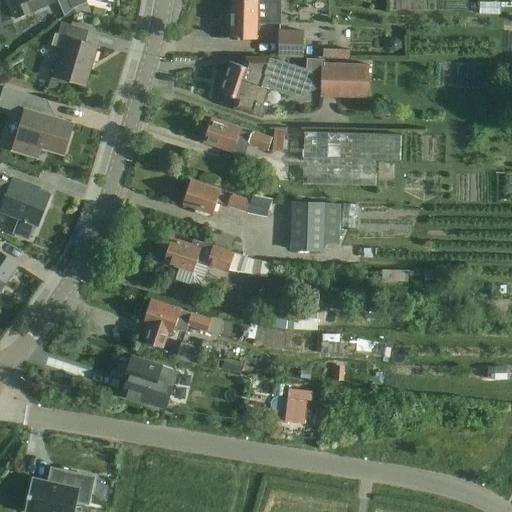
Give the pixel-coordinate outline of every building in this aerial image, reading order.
[(8,0),(16,19),(31,13),(26,1),(29,0),(8,0)] [(68,0),(60,0),(66,12),(72,9),(68,0)] [(68,0),(73,10),(93,13),(86,0),(68,0)] [(257,1),(257,0),(236,0),(231,0),(231,37),(256,38),(256,22),(279,23),(280,1),(257,1)] [(499,11),(500,0),(476,0),(475,8),(499,11)] [(85,85),(98,46),(85,42),(89,31),(62,23),(59,33),(55,32),(51,45),(63,49),(55,76),(60,77),(85,85)] [(278,56),(303,56),(303,30),(278,30),(278,56)] [(394,39),(389,43),(389,49),(394,52),(400,49),(400,42),(394,39)] [(323,47),(323,58),(335,59),(336,59),(350,59),(350,58),(350,49),(350,48),(336,47),(323,47)] [(323,85),(324,59),(306,58),(306,68),(268,57),(265,72),(262,71),(262,72),(254,70),(230,61),(220,92),(236,98),(233,108),(263,118),(268,104),(264,103),(270,88),(298,98),(323,85)] [(325,64),(324,84),(369,86),(369,65),(325,64)] [(52,75),(47,89),(56,92),(60,77),(55,76),(52,75)] [(13,150),(39,158),(42,147),(65,154),(74,123),(44,114),(48,100),(4,87),(0,101),(0,106),(24,114),(13,150)] [(211,118),(203,142),(244,155),(248,143),(268,150),(272,138),(211,118)] [(282,151),(284,131),(274,130),(272,150),(282,151)] [(304,132),(303,183),(375,185),(376,159),(400,160),(401,134),(304,132)] [(0,209),(18,216),(12,232),(29,238),(35,223),(39,224),(50,195),(13,180),(12,183),(0,178),(0,209)] [(250,200),(231,193),(231,194),(220,190),(190,180),(182,204),(212,214),(216,202),(247,212),(267,216),(268,212),(272,213),(276,201),(272,199),(272,200),(252,196),(250,200)] [(341,203),(324,203),(292,202),(291,249),(323,251),(323,244),(340,244),(341,203)] [(270,262),(252,259),(233,253),(193,240),(192,244),(171,238),(163,262),(179,267),(175,279),(196,286),(200,285),(203,281),(209,264),(227,270),(247,273),(267,277),(270,262)] [(372,248),(363,248),(363,258),(372,258),(372,248)] [(0,290),(17,264),(0,252),(0,290)] [(382,269),(381,280),(403,281),(404,270),(382,269)] [(423,270),(423,279),(433,280),(433,270),(423,270)] [(495,285),(495,295),(506,296),(506,286),(495,285)] [(212,315),(211,319),(191,312),(191,313),(180,309),(181,309),(150,299),(142,323),(149,325),(144,341),(162,347),(168,331),(173,333),(177,320),(188,324),(187,325),(207,331),(219,335),(224,319),(212,315)] [(285,329),(317,330),(318,312),(287,311),(263,307),(260,324),(285,329)] [(319,340),(336,339),(336,328),(319,329),(319,340)] [(321,341),(321,353),(339,354),(339,342),(321,341)] [(196,364),(201,349),(181,342),(176,358),(196,364)] [(127,381),(122,395),(164,409),(177,370),(132,355),(124,380),(127,381)] [(223,361),(220,369),(241,375),(243,367),(223,361)] [(334,365),(333,380),(343,381),(344,366),(334,365)] [(506,366),(495,366),(494,379),(506,379),(506,366)] [(206,394),(242,396),(243,381),(207,378),(206,394)] [(32,478),(24,511),(25,511),(75,511),(78,501),(88,504),(94,477),(51,468),(51,469),(56,470),(54,480),(50,479),(49,481),(48,481),(32,478)]
